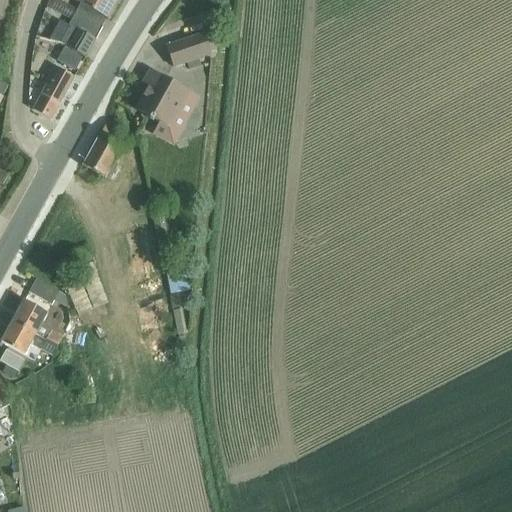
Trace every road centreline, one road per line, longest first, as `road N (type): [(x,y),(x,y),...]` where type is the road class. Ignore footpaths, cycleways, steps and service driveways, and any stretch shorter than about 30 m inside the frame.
road 1 (tertiary): [(58,160),(153,0)]
road 2 (residential): [(58,160),(22,135),(34,0)]
